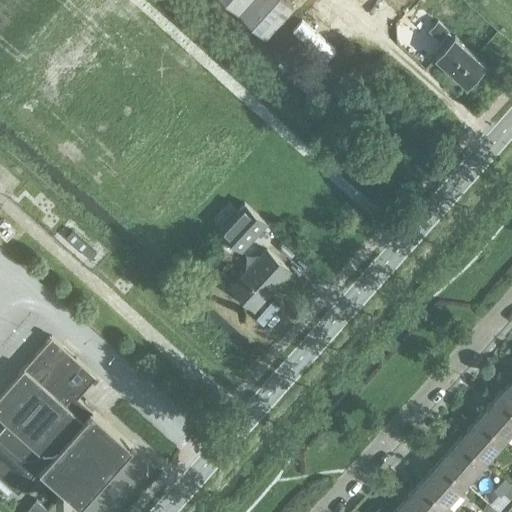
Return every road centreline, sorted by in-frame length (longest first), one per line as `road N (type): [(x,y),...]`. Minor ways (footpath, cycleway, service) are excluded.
road 1 (tertiary): [(159,511),(511,124)]
road 2 (residential): [(323,511),(511,301)]
